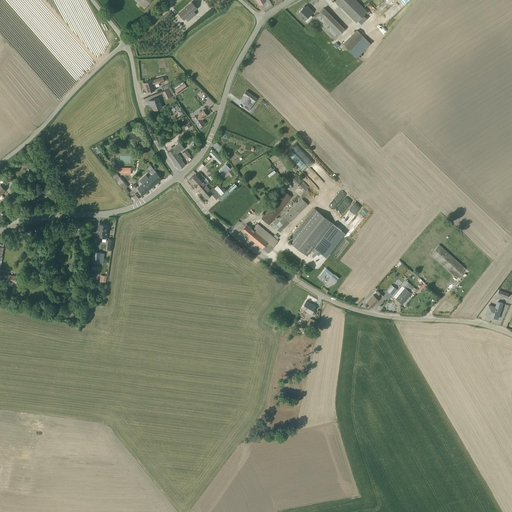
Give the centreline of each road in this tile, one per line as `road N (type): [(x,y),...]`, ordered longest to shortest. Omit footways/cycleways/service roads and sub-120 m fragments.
road 1 (unclassified): [(178,178),(219,224),(340,304),(511,333)]
road 2 (unclassified): [(0,231),(32,219),(119,211),(178,178)]
road 3 (unclassified): [(262,20),(207,144),(178,178)]
road 4 (unclassified): [(0,164),(125,43)]
road 5 (unclassified): [(125,43),(145,120),(178,178)]
